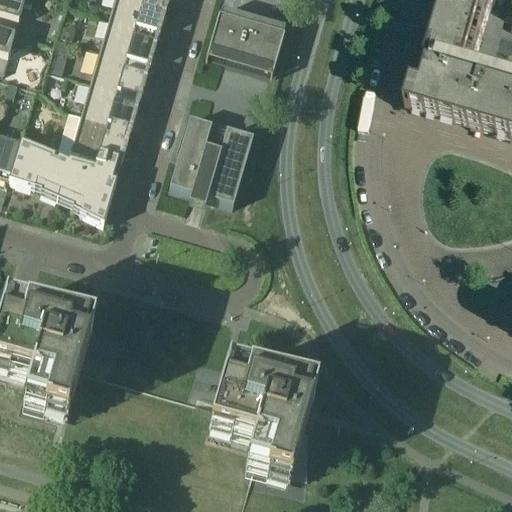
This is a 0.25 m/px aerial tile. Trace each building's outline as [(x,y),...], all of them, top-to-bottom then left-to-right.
[(0,0),(0,38),(13,43),(24,6),(3,0),(0,0)] [(155,39),(164,7),(140,0),(115,0),(108,26),(155,39)] [(453,80),(462,51),(470,21),(476,0),(444,0),(424,71),(453,80)] [(492,0),(476,0),(470,21),(486,25),(492,0)] [(221,16),(208,61),(271,80),(284,34),(221,16)] [(470,21),(462,51),(477,55),(486,25),(470,21)] [(145,71),(155,39),(108,26),(99,58),(145,71)] [(0,79),(2,80),(13,43),(0,38),(0,79)] [(477,55),(462,51),(453,80),(468,84),(477,55)] [(136,104),(145,71),(99,58),(89,90),(136,104)] [(453,80),(424,71),(418,92),(412,91),(405,114),(511,145),(511,96),(468,84),(453,80)] [(127,136),(136,104),(89,90),(80,122),(127,136)] [(117,168),(127,136),(80,122),(70,155),(96,163),(97,162),(117,168)] [(252,145),(226,137),(227,133),(212,129),(211,133),(188,126),(168,195),(190,201),(187,211),(204,216),(207,206),(232,214),(252,145)] [(19,151),(0,145),(0,186),(8,189),(19,151)] [(19,148),(19,151),(8,189),(40,198),(39,200),(79,217),(78,220),(102,233),(118,179),(114,178),(117,168),(97,162),(96,163),(93,175),(67,167),(66,169),(19,148)] [(91,338),(88,337),(16,319),(3,316),(0,325),(0,381),(29,390),(23,409),(45,415),(43,424),(60,429),(63,430),(65,421),(67,422),(91,338)] [(302,443),(303,440),(314,402),(225,380),(210,433),(254,446),(246,473),(252,475),(251,478),(268,480),(289,486),(290,482),(302,484),(304,443),(302,443)]
